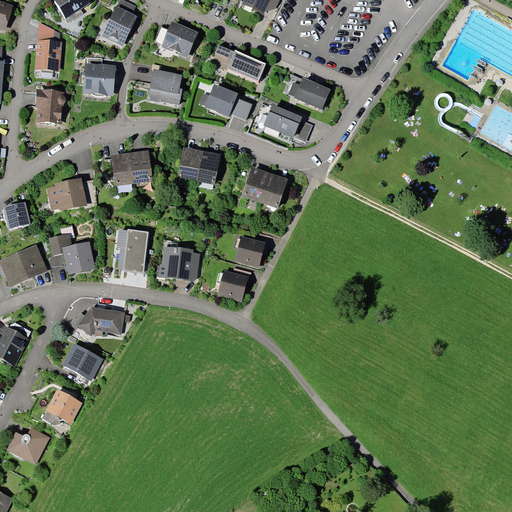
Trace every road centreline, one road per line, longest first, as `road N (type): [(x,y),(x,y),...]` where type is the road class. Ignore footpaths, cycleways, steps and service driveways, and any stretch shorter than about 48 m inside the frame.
road 1 (residential): [(417,511),(242,324)]
road 2 (residential): [(367,94),(157,1)]
road 3 (track): [(511,277),(318,176)]
road 4 (residential): [(121,127),(205,135),(312,162)]
road 5 (residential): [(242,324),(156,296),(62,293)]
road 6 (residential): [(242,324),(318,176),(312,162)]
road 7 (residential): [(35,0),(23,23),(11,154),(18,174)]
road 8 (residential): [(0,430),(62,293)]
road 9 (residential): [(157,1),(127,64),(121,127)]
